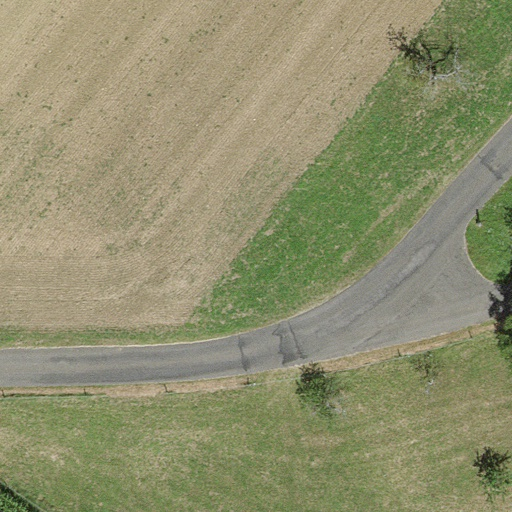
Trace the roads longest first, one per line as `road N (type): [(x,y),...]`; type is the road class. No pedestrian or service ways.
road 1 (unclassified): [(0,375),(263,361),(390,322)]
road 2 (unclassified): [(511,161),(390,322)]
road 3 (unclassified): [(390,322),(511,293)]
